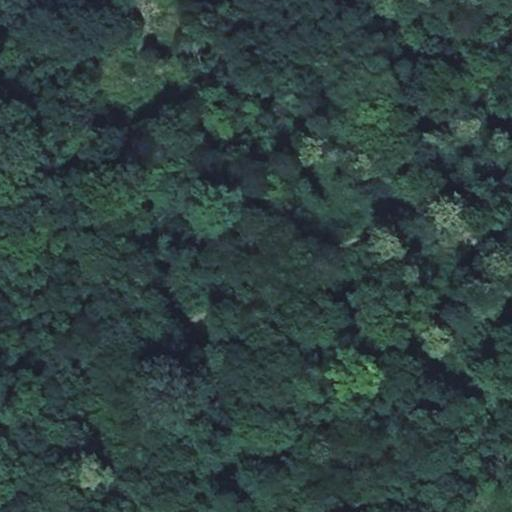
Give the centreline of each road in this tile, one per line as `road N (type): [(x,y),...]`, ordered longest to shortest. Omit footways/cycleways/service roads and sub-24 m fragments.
road 1 (track): [(0,433),(113,397),(511,214)]
road 2 (track): [(240,511),(59,0)]
